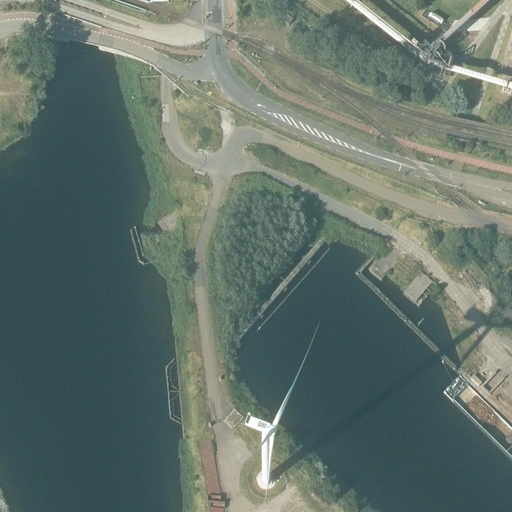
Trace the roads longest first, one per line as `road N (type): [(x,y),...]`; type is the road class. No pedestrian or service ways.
road 1 (tertiary): [(511,192),(341,143),(266,110),(218,71)]
road 2 (tertiary): [(218,71),(177,69),(140,50),(51,28),(0,27)]
